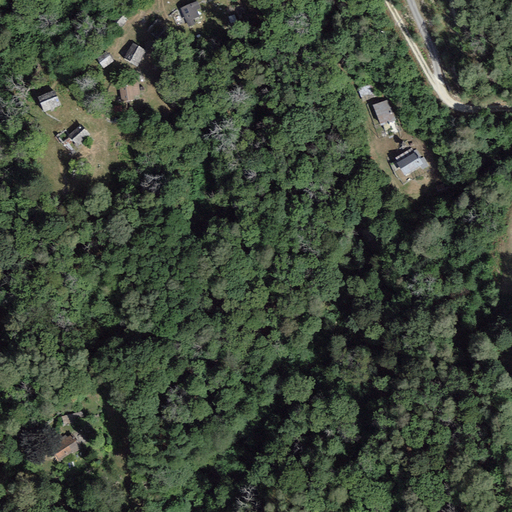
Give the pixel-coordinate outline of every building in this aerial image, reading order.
[(196,2),(181,8),(189,26),(192,24),(190,19),(197,16),(194,10),(198,8),(196,2)] [(120,11),(111,21),(117,28),(126,19),(120,11)] [(144,51),(132,43),(122,57),(136,66),(144,51)] [(104,50),(94,57),(102,68),(112,60),(104,50)] [(136,83),(118,86),(121,101),(132,99),(131,94),(138,93),(136,83)] [(370,84),(357,88),(362,99),(375,94),(370,84)] [(52,90),(37,97),(43,111),(59,104),(52,90)] [(385,101),(373,105),(380,124),(393,119),(385,101)] [(79,124),(67,136),(76,145),(88,134),(79,124)] [(419,155),(416,149),(411,152),(413,154),(398,164),(404,173),(419,163),(415,157),(419,155)] [(421,157),(418,159),(423,168),(427,166),(421,157)] [(374,164),(368,166),(372,174),(377,172),(374,164)] [(80,411),(61,416),(63,424),(82,419),(80,411)] [(55,445),(50,448),(57,459),(71,449),(69,446),(76,442),(71,435),(66,438),(64,436),(54,443),(55,445)]
